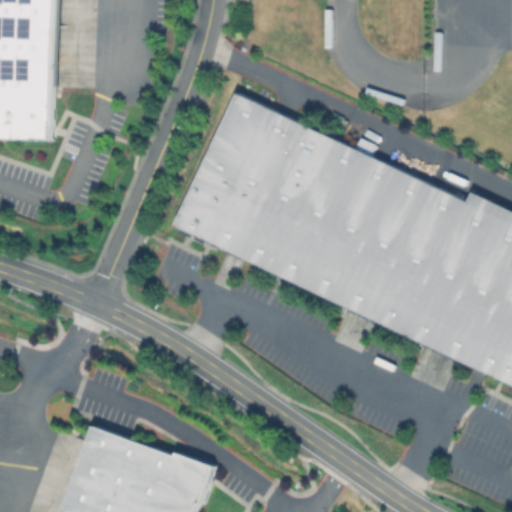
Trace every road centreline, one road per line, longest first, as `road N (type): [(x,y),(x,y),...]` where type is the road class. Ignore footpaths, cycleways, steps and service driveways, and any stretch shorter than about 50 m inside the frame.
road 1 (tertiary): [(0,267),(161,338),(420,511)]
road 2 (tertiary): [(96,303),(192,75),(211,0)]
